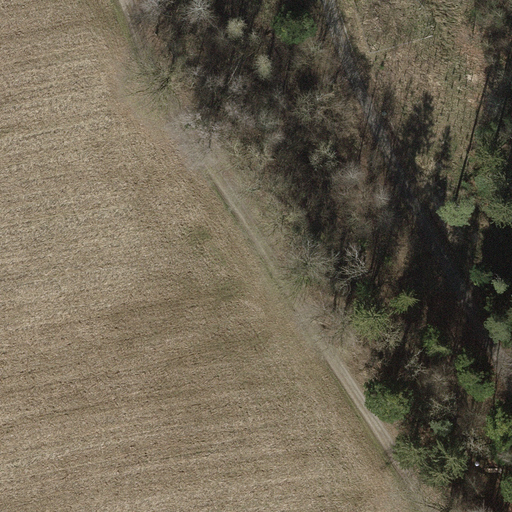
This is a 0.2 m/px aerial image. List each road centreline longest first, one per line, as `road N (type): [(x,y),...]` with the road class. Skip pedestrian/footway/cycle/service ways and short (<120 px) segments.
road 1 (track): [(423,511),(127,0)]
road 2 (track): [(511,380),(426,236),(348,73),(330,0)]
